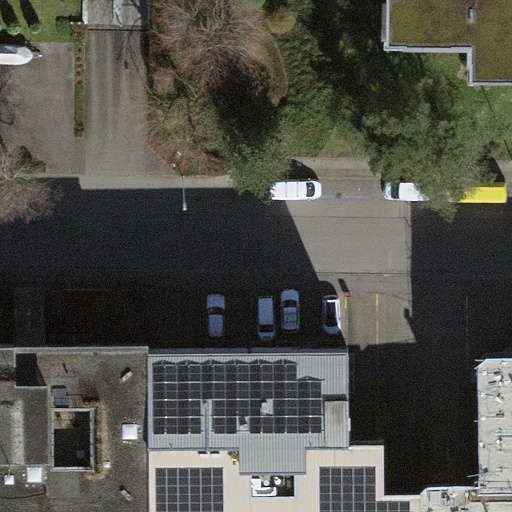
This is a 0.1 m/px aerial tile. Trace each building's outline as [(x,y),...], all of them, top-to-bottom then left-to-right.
[(476,82),(511,82),(511,0),(402,0),(402,48),(476,48),(476,82)] [(0,348),(0,511),(155,511),(156,349),(3,349),(0,348)] [(155,511),(436,511),(437,485),(401,485),(401,438),(367,438),(367,349),(327,349),(156,349),(155,511)] [(511,368),(484,369),(484,485),(511,484),(511,368)] [(511,511),(511,484),(484,485),(437,485),(436,511),(511,511)]
